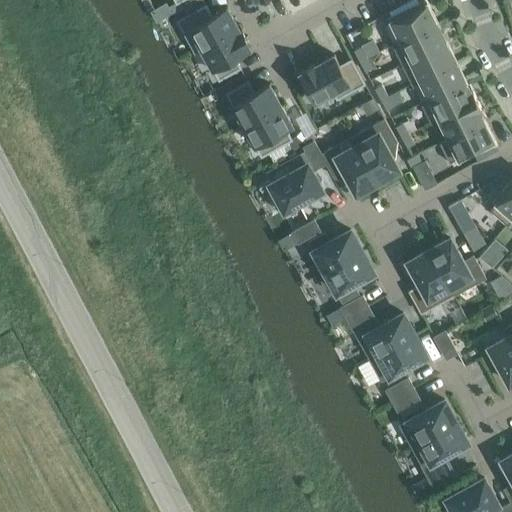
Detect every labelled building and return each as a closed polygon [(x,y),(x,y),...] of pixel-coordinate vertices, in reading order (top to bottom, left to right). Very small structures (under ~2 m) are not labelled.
[(437,22),(427,2),(391,20),(400,39),(392,43),(392,44),(437,22)] [(206,3),(177,19),(195,52),(202,48),(201,47),(238,27),(237,26),(226,6),(212,14),(206,3)] [(447,42),(437,22),(392,44),(402,64),(447,42)] [(235,56),(250,47),(239,25),(237,26),(238,27),(201,47),(202,48),(219,79),(241,67),(235,56)] [(376,37),(363,42),(367,55),(381,50),(376,37)] [(447,42),(402,64),(411,83),(456,61),(447,42)] [(361,46),(354,50),(359,60),(366,57),(361,46)] [(319,60),(298,72),(314,101),(333,91),(336,98),(364,82),(351,58),(340,64),(334,54),(320,61),(319,60)] [(366,57),(359,60),(365,71),(372,67),(366,57)] [(466,81),(456,61),(411,83),(412,84),(420,80),(429,97),(420,102),(421,103),(466,81)] [(248,80),(226,92),(244,124),(280,103),(269,82),(254,91),(248,80)] [(466,81),(421,103),(430,122),(477,99),(472,88),(470,89),(466,81)] [(382,84),(374,88),(380,98),(387,95),(382,84)] [(387,95),(380,98),(386,109),(393,105),(387,95)] [(483,110),(477,99),(430,122),(431,123),(439,119),(448,137),(485,119),(480,111),(483,110)] [(280,103),(244,124),(261,155),(292,138),(286,127),(292,124),(280,103)] [(384,118),(353,136),(378,181),(380,180),(380,179),(398,169),(386,146),(396,140),(384,118)] [(485,119),(448,137),(458,158),(494,140),(485,119)] [(402,122),(395,126),(401,136),(408,132),(402,122)] [(408,132),(401,136),(407,147),(414,143),(408,132)] [(353,136),(352,136),(356,144),(337,154),(333,146),(321,153),(326,162),(333,175),(344,169),(356,192),(375,181),(376,182),(378,181),(353,136)] [(308,196),(322,189),(308,163),(312,161),(316,168),(326,162),(321,153),(314,140),(304,146),(306,150),(293,156),(299,167),(270,183),(272,186),(266,188),(278,209),(283,206),(285,209),(298,202),(299,202),(308,197),(308,196)] [(417,153),(407,158),(411,165),(421,160),(417,153)] [(507,224),(511,218),(511,179),(500,193),(503,195),(490,209),(507,224)] [(320,229),(314,219),(292,231),(298,242),(320,229)] [(485,243),(475,225),(463,232),(473,250),(485,243)] [(330,240),(325,231),(309,240),(325,270),(363,250),(361,248),(351,229),(330,240)] [(431,248),(428,249),(453,294),(485,276),(473,254),(463,260),(450,237),(431,248)] [(494,252),(487,246),(480,255),(486,261),(494,252)] [(428,249),(427,250),(408,261),(421,284),(409,290),(421,312),(453,294),(428,249)] [(364,252),(363,250),(325,270),(342,301),(358,292),(353,282),(374,271),(363,252),(364,252)] [(362,294),(333,310),(339,321),(368,305),(362,294)] [(380,325),(368,305),(339,321),(345,331),(345,330),(363,362),(415,333),(414,331),(403,312),(380,325)] [(511,337),(506,326),(505,327),(510,335),(489,346),(510,383),(511,381),(511,337)] [(445,329),(434,335),(446,357),(457,351),(445,329)] [(416,335),(415,333),(363,362),(375,383),(426,354),(416,335)] [(408,377),(386,389),(392,400),(414,387),(408,377)] [(420,398),(414,387),(392,400),(398,410),(420,398)] [(455,418),(445,399),(400,424),(411,445),(457,420),(455,418)] [(458,422),(457,420),(411,445),(422,464),(421,464),(434,488),(456,476),(444,454),(468,441),(457,422),(458,422)] [(511,453),(502,459),(511,476),(511,483),(504,488),(511,501),(511,453)] [(470,485),(470,484),(460,490),(447,498),(454,511),(482,511),(498,503),(484,477),(470,485)] [(511,511),(511,501),(501,506),(503,511),(511,511)]
